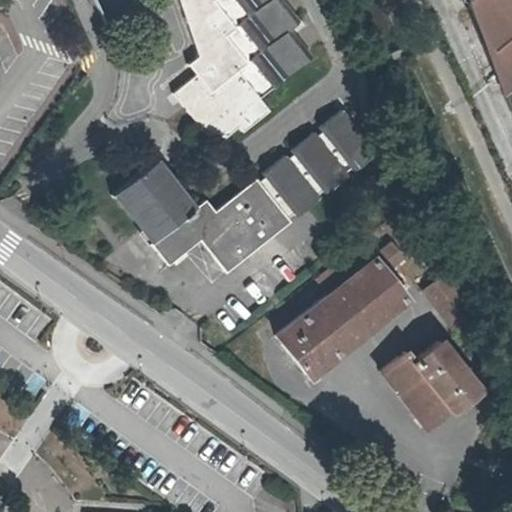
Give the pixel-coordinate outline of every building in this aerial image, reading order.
[(172,0),(204,39),(174,64),(187,79),(166,96),(205,143),(228,125),(238,138),(269,113),(257,98),(307,57),(287,32),(299,23),(280,0),(172,0)] [(511,0),(466,0),(494,64),(511,49),(511,0)] [(511,49),(494,64),(501,80),(511,70),(511,49)] [(109,192),(165,264),(198,239),(221,268),(373,151),(340,109),(213,208),(204,197),(193,206),(155,157),(109,192)] [(408,294),(404,289),(385,265),(400,253),(389,240),(374,252),(276,331),(311,376),(321,369),(318,365),(392,307),(408,294)] [(471,305),(444,269),(419,287),(445,324),(471,305)] [(411,354),(403,345),(374,368),(423,429),(448,410),(449,412),(482,384),(439,333),(411,354)]
